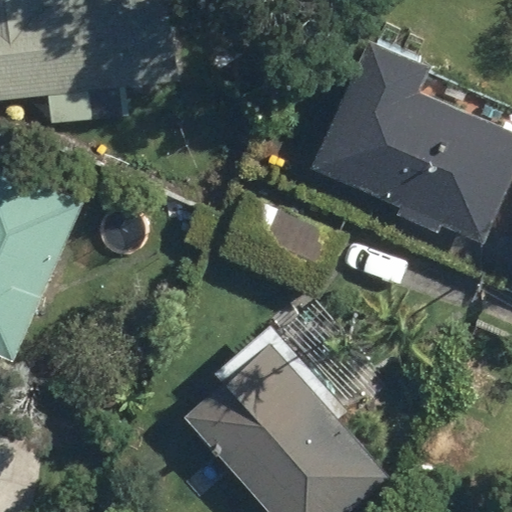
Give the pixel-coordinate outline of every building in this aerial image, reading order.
[(0,0),(0,91),(187,70),(178,0),(0,0)] [(382,22),(320,154),(407,194),(403,202),(445,221),(449,214),(492,234),(511,190),(511,113),(428,75),(440,48),(382,22)] [(97,185),(0,142),(0,342),(22,352),(97,185)] [(245,183),(219,246),(331,292),(357,228),(245,183)] [(230,371),(192,401),(281,511),(344,511),(404,465),(371,425),(404,399),(324,300),(305,314),(295,301),(221,360),(230,371)]
